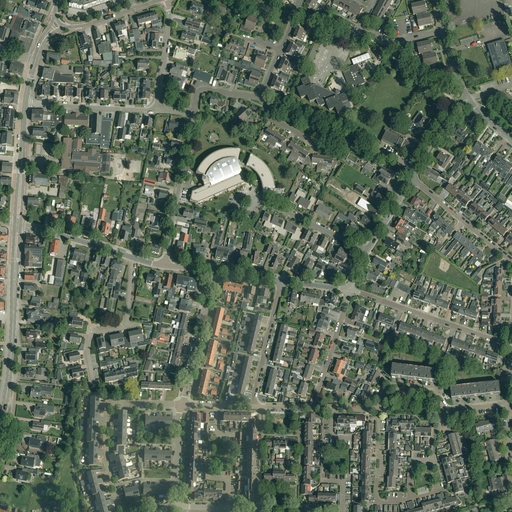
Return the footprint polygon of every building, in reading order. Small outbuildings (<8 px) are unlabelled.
[(24,0),(29,1),(27,6),(36,9),(39,10),(40,9),(45,11),(48,3),(41,0),(24,0)] [(70,0),(69,7),(80,9),(81,8),(83,9),(83,10),(112,0),(70,0)] [(307,0),(305,4),(314,9),(317,4),(310,0),(307,0)] [(348,1),(346,0),(341,0),(338,7),(343,9),(348,1)] [(343,9),(348,12),(353,3),(348,1),(343,9)] [(387,11),(389,6),(380,1),(378,6),(387,11)] [(419,28),(432,25),(430,15),(427,15),(424,2),(411,5),(413,16),(416,15),(419,28)] [(198,5),(192,3),(190,11),(196,14),(200,16),(204,6),(198,5)] [(358,6),(353,3),(348,12),(353,15),(358,6)] [(226,8),(215,5),(213,12),(224,16),(226,8)] [(363,9),(358,6),(353,15),(358,18),(363,9)] [(378,6),(375,11),(384,16),(387,11),(378,6)] [(16,14),(40,23),(43,16),(36,13),(28,10),(19,7),(16,14)] [(372,16),(381,21),(384,16),(375,11),(372,16)] [(152,25),(155,24),(154,21),(157,20),(155,13),(149,15),(151,21),(151,22),(152,25)] [(244,17),(247,19),(246,23),(255,26),(257,20),(255,20),(257,17),(246,13),(244,17)] [(145,24),(151,22),(151,21),(149,15),(143,17),(145,24)] [(16,17),(12,26),(11,30),(10,32),(8,42),(17,45),(21,36),(26,38),(26,37),(31,39),(33,35),(35,36),(39,25),(16,17)] [(143,17),(136,19),(139,28),(142,28),(141,25),(145,24),(143,17)] [(198,31),(200,23),(194,21),(193,24),(186,22),(185,26),(190,28),(190,29),(198,31)] [(253,32),(255,26),(246,23),(244,27),(241,26),(240,30),(250,34),(251,31),(253,32)] [(12,26),(7,25),(6,27),(4,27),(3,30),(0,29),(0,30),(0,41),(1,42),(4,43),(7,34),(9,34),(10,32),(11,30),(12,26)] [(301,29),(297,28),(295,33),(305,37),(307,31),(310,33),(311,30),(302,26),(301,29)] [(139,39),(140,39),(139,30),(133,31),(136,50),(137,53),(143,52),(143,48),(139,48),(139,39)] [(93,62),(93,67),(112,68),(112,65),(112,61),(112,57),(111,51),(112,51),(110,45),(107,46),(107,44),(101,45),(100,40),(99,32),(93,33),(95,41),(97,48),(98,47),(100,55),(102,55),(104,62),(93,62)] [(186,33),(185,34),(183,33),(181,39),(185,40),(185,41),(188,42),(189,41),(190,42),(190,41),(192,42),(193,43),(196,36),(196,35),(190,33),(189,34),(186,33)] [(305,37),(295,33),(293,39),(297,40),(296,43),(303,46),(305,47),(306,43),(303,42),(305,37)] [(92,50),(91,43),(89,44),(86,36),(83,37),(81,37),(80,38),(79,38),(82,46),(83,49),(87,48),(88,51),(88,57),(89,62),(93,62),(92,50)] [(201,42),(213,46),(214,41),(203,37),(201,42)] [(317,39),(306,64),(311,67),(322,41),(317,39)] [(230,51),(234,53),(237,43),(231,41),(229,46),(226,45),(224,52),(229,54),(230,51)] [(511,66),(504,41),(487,46),(496,75),(511,70),(511,66)] [(424,67),(438,64),(435,54),(433,55),(430,42),(417,45),(419,55),(422,54),(422,57),(422,58),(424,67)] [(243,45),(237,43),(234,53),(240,55),(239,56),(242,57),(244,51),(245,52),(246,49),(243,48),(243,45)] [(295,46),(291,44),(288,49),(298,54),(301,49),(302,49),(303,46),(296,43),(295,46)] [(189,55),(194,57),(196,50),(189,48),(187,54),(185,54),(185,53),(177,51),(177,53),(175,53),(175,55),(176,56),(175,57),(183,60),(184,56),(188,58),(189,55)] [(295,59),(298,54),(288,49),(286,54),(290,57),(288,60),(297,64),(298,61),(295,59)] [(257,56),(255,60),(265,64),(267,58),(265,57),(266,54),(255,51),(254,55),(257,56)] [(57,54),(48,53),(47,60),(56,62),(59,62),(60,55),(57,55),(57,54)] [(119,66),(118,57),(120,57),(120,58),(126,58),(126,53),(119,53),(118,53),(112,53),(112,66),(119,66)] [(355,85),(356,88),(365,84),(363,76),(361,77),(360,73),(361,72),(358,65),(371,60),(368,54),(352,60),(354,66),(348,68),(349,71),(343,73),(349,88),(355,85)] [(251,64),(249,68),(260,72),(261,69),(263,69),(265,64),(255,60),(254,65),(251,64)] [(295,66),(297,64),(288,60),(287,62),(283,60),(280,66),(290,70),(292,65),(295,66)] [(144,72),(146,72),(147,72),(147,71),(148,71),(148,68),(148,61),(142,61),(138,61),(138,71),(144,71),(144,72)] [(15,75),(16,74),(22,76),(22,74),(22,73),(22,70),(23,70),(24,67),(9,63),(7,71),(13,72),(13,73),(14,74),(15,75)] [(170,71),(170,73),(181,77),(183,72),(187,73),(188,68),(181,65),(180,68),(172,66),(172,68),(171,68),(170,71)] [(290,70),(280,66),(278,70),(282,72),(280,75),(287,78),(289,79),(290,77),(287,75),(290,70)] [(219,82),(224,84),(227,74),(223,73),(224,70),(220,68),(216,79),(219,80),(219,82)] [(251,74),(250,78),(259,81),(261,75),(259,75),(260,72),(249,68),(248,72),(251,74)] [(51,84),(74,84),(74,77),(70,77),(61,77),(61,74),(54,72),(55,71),(47,70),(47,71),(44,70),(41,79),(47,81),(47,80),(52,81),(51,84)] [(237,74),(232,72),(231,76),(227,74),(224,84),(230,86),(230,84),(233,85),(237,74)] [(181,77),(170,73),(170,74),(177,76),(176,79),(170,77),(169,78),(168,78),(167,81),(168,81),(167,85),(178,89),(180,83),(182,83),(184,78),(181,77)] [(279,79),(275,78),(273,83),(283,87),(285,81),(286,81),(287,78),(280,75),(279,79)] [(257,86),(259,81),(250,78),(248,82),(245,81),(244,85),(255,89),(256,86),(257,86)] [(312,87),(308,78),(301,81),(304,88),(298,90),(301,99),(308,97),(310,103),(316,100),(319,106),(321,107),(327,105),(329,111),(336,109),(338,115),(345,112),(344,111),(351,108),(346,94),(339,97),(339,96),(339,95),(339,94),(339,93),(338,92),(337,92),(336,92),(335,93),(335,94),(335,95),(315,86),(312,87)] [(45,96),(47,96),(48,87),(47,87),(48,84),(45,83),(45,86),(44,86),(42,86),(42,89),(39,89),(39,96),(39,97),(45,97),(45,96)] [(281,92),(283,87),(273,83),(271,89),(275,90),(274,93),(283,96),(284,93),(281,92)] [(5,86),(3,104),(15,105),(17,88),(5,86)] [(56,90),(53,89),(53,87),(48,87),(47,96),(52,97),(52,98),(55,98),(55,97),(56,90)] [(62,97),(62,98),(65,98),(65,97),(70,98),(70,88),(65,88),(65,90),(62,90),(61,97),(62,97)] [(79,91),(76,91),(76,89),(70,88),(70,98),(75,98),(75,99),(78,99),(78,98),(79,98),(79,91)] [(86,98),(86,99),(92,100),(93,96),(95,96),(96,91),(92,91),(92,89),(86,88),(86,98)] [(210,105),(217,106),(217,108),(222,108),(224,106),(225,107),(226,101),(217,100),(218,99),(211,98),(210,105)] [(4,121),(4,122),(13,123),(14,112),(1,111),(2,107),(0,107),(0,115),(1,116),(1,118),(4,119),(4,121)] [(245,109),(245,108),(236,116),(241,122),(245,119),(246,120),(250,116),(245,109)] [(56,114),(43,114),(43,112),(32,112),(31,122),(42,123),(42,122),(50,123),(49,128),(59,128),(59,118),(55,118),(56,114)] [(425,117),(424,118),(422,117),(423,115),(419,112),(412,122),(421,128),(424,124),(426,125),(429,121),(425,117)] [(65,116),(64,126),(84,127),(84,131),(86,132),(87,117),(79,117),(79,115),(73,115),(73,116),(65,116)] [(91,130),(88,130),(88,133),(87,133),(86,145),(100,146),(100,149),(107,150),(112,120),(101,119),(102,118),(99,118),(99,116),(95,116),(95,117),(92,117),(91,130)] [(125,117),(119,116),(117,128),(121,129),(119,140),(124,141),(126,129),(123,128),(124,124),(125,117)] [(127,127),(126,136),(131,137),(132,128),(135,128),(136,125),(138,125),(139,119),(138,119),(138,117),(135,117),(135,118),(132,118),(130,127),(127,127)] [(151,136),(153,128),(151,128),(152,125),(151,125),(152,121),(149,120),(149,119),(147,119),(147,120),(146,119),(144,127),(147,127),(147,129),(150,130),(148,136),(151,136)] [(409,131),(413,124),(406,119),(402,126),(409,131)] [(169,130),(165,129),(166,127),(165,127),(164,134),(173,136),(174,136),(173,136),(174,130),(182,132),(183,125),(175,123),(175,122),(170,121),(169,130)] [(400,151),(409,156),(415,145),(405,140),(406,138),(385,128),(384,131),(386,132),(381,142),(400,151)] [(49,133),(49,130),(48,130),(48,129),(43,129),(43,130),(33,129),(33,137),(42,138),(42,139),(50,140),(51,136),(48,136),(48,133),(49,133)] [(277,134),(274,131),(273,132),(268,129),(267,131),(263,129),(260,135),(263,137),(264,135),(269,139),(266,143),(270,146),(277,134)] [(456,140),(461,144),(463,141),(467,135),(459,130),(455,136),(458,138),(456,140)] [(448,133),(443,139),(447,142),(450,138),(452,136),(448,133)] [(276,143),(281,146),(280,150),(282,151),(287,144),(284,142),(286,140),(281,137),(281,136),(277,134),(270,146),(273,148),(276,143)] [(0,156),(3,157),(5,157),(5,156),(5,149),(10,150),(11,138),(0,137),(0,156)] [(88,154),(79,154),(79,151),(81,151),(82,141),(73,140),(73,141),(72,141),(72,140),(64,139),(62,160),(63,160),(63,162),(62,162),(61,170),(69,171),(69,170),(74,170),(74,171),(81,172),(80,175),(89,176),(90,172),(97,173),(97,172),(101,172),(101,173),(109,174),(111,156),(103,155),(103,156),(98,155),(96,155),(96,151),(88,151),(88,154)] [(170,139),(169,142),(170,143),(169,146),(171,147),(171,148),(178,150),(180,143),(172,142),(173,140),(170,139)] [(296,146),(291,143),(289,145),(287,144),(282,151),(285,153),(287,150),(292,153),(288,160),(291,162),(293,160),(300,148),(296,146)] [(478,143),(479,143),(478,143),(472,151),(470,150),(467,154),(471,157),(474,153),(477,155),(479,152),(483,147),(478,143)] [(483,147),(479,152),(477,155),(479,156),(480,155),(483,157),(488,150),(483,147)] [(296,162),(299,157),(304,161),(302,164),(306,166),(307,165),(309,158),(307,156),(309,154),(304,151),(304,150),(300,148),(293,160),(296,162)] [(237,164),(240,151),(234,150),(228,150),(222,151),(216,153),(211,156),(206,160),(202,164),(199,169),(196,174),(202,177),(201,181),(204,187),(192,193),(190,202),(198,204),(245,183),(237,164)] [(488,150),(483,157),(479,163),(481,165),(485,159),(486,159),(488,161),(489,160),(493,153),(488,150)] [(440,154),(437,159),(442,162),(439,166),(443,169),(446,165),(451,158),(448,156),(447,158),(440,154)] [(256,158),(250,155),(246,167),(249,169),(253,171),(256,174),(258,177),(260,181),(261,184),(262,189),(262,193),(268,196),(268,194),(280,199),(284,190),(275,190),(273,181),(271,175),(269,170),(265,166),(261,161),(256,158)] [(165,156),(163,164),(174,167),(176,160),(169,159),(169,157),(165,156)] [(316,172),(321,173),(321,170),(323,157),(319,156),(319,157),(313,156),(312,158),(310,158),(309,158),(307,165),(307,164),(311,165),(311,163),(317,164),(316,172)] [(327,157),(323,157),(321,170),(325,171),(326,166),(332,167),(332,169),(334,169),(338,162),(333,161),(333,159),(327,158),(327,157)] [(371,157),(367,164),(370,165),(369,166),(373,168),(377,161),(371,157)] [(492,165),(490,163),(486,168),(491,171),(493,168),(496,170),(499,166),(503,160),(498,157),(492,165)] [(462,161),(456,158),(453,162),(456,163),(451,170),(455,172),(459,165),(462,161)] [(495,171),(497,172),(498,171),(501,173),(504,170),(508,164),(503,160),(499,166),(495,171)] [(12,165),(3,164),(2,165),(0,164),(0,173),(2,174),(2,173),(11,174),(12,165)] [(504,170),(501,173),(500,175),(505,179),(505,177),(506,177),(511,168),(511,166),(508,164),(504,170)] [(376,175),(372,180),(378,184),(380,181),(386,185),(390,179),(389,178),(392,174),(382,168),(379,172),(381,174),(379,177),(376,175)] [(437,173),(437,174),(428,169),(424,175),(436,182),(440,176),(437,173)] [(158,180),(158,183),(162,184),(162,181),(169,183),(171,175),(164,173),(163,178),(159,177),(158,180)] [(444,173),(441,177),(449,182),(451,178),(444,173)] [(7,189),(7,187),(11,187),(11,179),(1,178),(1,175),(0,175),(0,183),(0,186),(3,186),(3,189),(7,189)] [(48,176),(30,175),(29,185),(35,185),(49,186),(49,188),(53,188),(53,183),(49,183),(50,177),(48,176)] [(68,178),(59,177),(58,183),(61,183),(59,198),(65,199),(68,178)] [(143,184),(155,187),(156,181),(144,178),(143,184)] [(450,184),(445,190),(450,194),(455,189),(450,184)] [(475,185),(473,187),(477,190),(474,194),(473,195),(475,197),(481,190),(475,185)] [(355,191),(362,196),(365,190),(358,186),(355,191)] [(455,189),(450,194),(455,198),(460,193),(455,189)] [(306,201),(303,199),(306,192),(303,190),(302,193),(296,204),(303,208),(306,201)] [(379,194),(379,195),(376,193),(375,192),(372,190),(370,194),(372,196),(374,197),(373,198),(376,200),(375,200),(382,204),(383,203),(384,202),(384,201),(386,199),(379,194)] [(289,201),(296,204),(302,193),(298,191),(296,196),(292,194),(289,201)] [(458,196),(455,198),(460,203),(465,197),(467,195),(465,193),(462,191),(460,193),(458,196)] [(156,194),(156,198),(159,199),(158,199),(163,200),(163,199),(167,200),(168,194),(160,192),(160,194),(156,194)] [(422,203),(423,201),(418,197),(417,200),(415,199),(411,205),(417,209),(418,206),(425,210),(427,207),(422,203)] [(465,197),(460,203),(466,207),(472,199),(470,197),(468,199),(465,197)] [(41,199),(38,199),(37,199),(37,198),(35,198),(34,199),(28,198),(28,206),(37,207),(38,203),(41,203),(41,199)] [(308,210),(310,211),(315,199),(312,198),(309,202),(306,201),(303,208),(308,210)] [(469,211),(471,212),(472,212),(473,211),(474,213),(479,207),(479,208),(485,201),(482,199),(477,205),(474,203),(469,209),(470,209),(469,210),(469,211)] [(377,212),(378,210),(365,201),(362,205),(364,206),(363,207),(368,211),(375,215),(375,214),(376,214),(377,213),(377,212)] [(479,208),(479,207),(474,213),(479,217),(484,211),(484,212),(490,205),(487,203),(482,210),(479,208)] [(332,213),(320,206),(316,213),(329,220),(332,213)] [(491,208),(487,214),(484,212),(484,211),(479,217),(485,221),(494,210),(491,208)] [(415,214),(408,210),(404,215),(411,219),(411,220),(414,222),(416,219),(417,220),(419,217),(414,214),(415,214)] [(422,215),(428,219),(431,214),(432,212),(429,210),(426,215),(423,213),(423,212),(421,211),(420,213),(422,215)] [(196,212),(189,211),(189,212),(185,211),(183,217),(187,217),(186,219),(191,220),(191,217),(195,218),(196,212)] [(67,217),(66,223),(67,223),(66,228),(72,229),(73,225),(74,225),(76,219),(77,220),(79,213),(74,212),(72,218),(67,217)] [(266,222),(264,227),(267,228),(273,217),(266,213),(262,220),(266,222)] [(361,222),(368,226),(369,225),(370,224),(370,223),(371,221),(365,216),(365,217),(360,214),(358,213),(355,216),(360,219),(359,220),(361,222)] [(50,220),(49,224),(56,226),(58,218),(57,218),(58,216),(51,215),(51,217),(50,217),(49,220),(50,220)] [(422,215),(419,219),(425,223),(427,220),(428,219),(422,215)] [(432,220),(436,224),(441,219),(436,215),(432,220)] [(488,224),(493,228),(497,223),(498,223),(502,217),(500,216),(498,219),(497,218),(495,221),(492,218),(488,224)] [(149,226),(149,229),(154,230),(155,227),(160,228),(162,219),(155,217),(154,224),(152,223),(151,226),(149,226)] [(280,220),(273,217),(267,228),(270,230),(273,225),(277,227),(280,220)] [(91,234),(92,228),(93,228),(94,224),(93,224),(93,223),(86,221),(87,219),(82,218),(80,227),(85,228),(84,233),(91,234)] [(503,227),(508,220),(506,218),(504,222),(503,221),(500,225),(498,223),(497,223),(493,228),(498,232),(502,227),(503,227)] [(398,219),(395,223),(404,229),(406,226),(404,224),(404,223),(398,219)] [(441,219),(436,224),(435,226),(433,229),(435,231),(439,226),(441,228),(445,223),(441,219)] [(288,224),(280,220),(277,227),(279,228),(277,233),(282,235),(288,224)] [(357,236),(357,235),(361,238),(364,232),(358,228),(357,228),(355,227),(356,225),(350,221),(345,229),(350,232),(354,234),(353,234),(357,236)] [(505,229),(503,227),(502,227),(498,232),(503,237),(511,226),(511,222),(511,221),(507,227),(505,229)] [(135,223),(133,231),(131,238),(136,239),(139,224),(135,223)] [(404,229),(395,223),(393,228),(398,231),(398,232),(400,234),(399,236),(405,240),(407,237),(403,234),(406,230),(404,229)] [(450,226),(445,223),(441,228),(444,230),(442,232),(437,238),(438,239),(439,240),(442,236),(445,232),(446,232),(450,226)] [(103,224),(101,234),(102,234),(102,235),(103,236),(105,236),(106,236),(106,235),(108,235),(110,226),(103,224)] [(295,227),(288,224),(282,235),(284,236),(286,231),(292,234),(295,227)] [(122,233),(121,233),(121,236),(122,236),(121,240),(127,241),(129,234),(131,235),(132,231),(129,231),(130,230),(131,226),(126,225),(125,227),(123,226),(122,233)] [(448,233),(450,236),(455,230),(450,226),(446,232),(445,232),(442,236),(439,240),(441,241),(446,236),(446,235),(448,233)] [(298,229),(295,227),(292,234),(293,235),(291,239),(294,241),(295,240),(298,241),(301,233),(299,232),(300,230),(298,229)] [(302,240),(308,243),(312,234),(306,232),(302,240)] [(458,242),(462,237),(458,233),(453,238),(456,240),(446,252),(443,255),(446,257),(451,252),(454,247),(457,244),(458,242)] [(245,253),(250,254),(251,251),(252,251),(254,236),(246,234),(244,250),(242,249),(242,253),(245,253)] [(317,237),(312,234),(308,243),(313,246),(311,250),(313,251),(317,244),(314,243),(317,237)] [(25,240),(26,240),(26,243),(32,244),(37,245),(37,237),(35,237),(26,236),(26,237),(25,240)] [(405,240),(399,236),(397,240),(403,244),(406,241),(405,240)] [(458,242),(463,246),(467,241),(462,237),(458,242)] [(220,260),(221,260),(223,247),(218,246),(218,245),(219,239),(216,238),(215,244),(214,249),(217,249),(215,259),(216,259),(216,260),(220,260)] [(276,238),(274,241),(283,247),(285,245),(276,238)] [(319,245),(317,244),(313,251),(316,253),(319,247),(324,250),(328,241),(323,238),(319,245)] [(391,250),(392,249),(396,251),(400,245),(388,238),(384,244),(389,247),(388,248),(391,250)] [(144,244),(144,243),(145,241),(139,239),(138,242),(135,241),(134,245),(136,245),(135,249),(142,251),(143,247),(144,244)] [(49,254),(57,255),(59,242),(51,241),(49,254)] [(472,245),(467,241),(463,246),(465,248),(464,250),(463,250),(461,253),(464,254),(472,245)] [(149,252),(159,254),(160,247),(151,245),(149,252)] [(176,256),(182,257),(183,249),(182,249),(183,245),(178,245),(178,248),(175,248),(175,252),(176,252),(176,256)] [(470,252),(472,254),(476,249),(472,245),(464,254),(462,257),(464,259),(470,252)] [(25,268),(31,269),(31,268),(41,269),(42,250),(36,249),(36,247),(25,246),(24,255),(25,255),(25,268)] [(223,247),(221,260),(222,260),(222,261),(226,262),(226,261),(227,261),(228,255),(231,256),(233,247),(228,246),(227,248),(223,247)] [(193,258),(200,258),(201,250),(193,249),(193,254),(194,254),(193,258)] [(338,254),(346,259),(349,253),(341,249),(338,254)] [(475,259),(477,258),(481,252),(476,249),(472,254),(474,256),(469,262),(471,264),(473,262),(475,259)] [(77,267),(78,263),(77,263),(80,251),(75,250),(72,261),(70,260),(69,264),(77,267)] [(77,271),(78,271),(79,266),(82,267),(82,265),(85,252),(80,251),(77,263),(78,263),(77,267),(77,271)] [(293,251),(290,257),(293,259),(288,268),(295,271),(300,260),(294,257),(297,253),(293,251)] [(243,262),(245,253),(242,253),(237,252),(235,260),(237,260),(236,263),(241,264),(242,262),(243,262)] [(481,252),(477,258),(475,259),(477,261),(480,263),(486,256),(481,252)] [(251,261),(250,261),(250,265),(257,266),(258,264),(259,265),(260,264),(261,260),(260,259),(258,259),(259,257),(260,254),(255,253),(255,254),(252,254),(251,261)] [(338,254),(335,259),(333,258),(331,261),(338,265),(340,262),(344,264),(346,259),(338,254)] [(92,265),(96,267),(96,264),(98,265),(100,257),(94,255),(93,259),(92,259),(91,263),(93,263),(92,265)] [(314,262),(309,260),(311,257),(306,255),(304,261),(303,261),(306,262),(303,269),(309,272),(314,262)] [(284,260),(275,256),(270,268),(275,270),(278,264),(282,265),(284,260)] [(101,268),(105,269),(105,267),(107,267),(109,260),(103,258),(102,262),(101,261),(100,265),(102,266),(101,268)] [(385,264),(383,263),(383,262),(376,258),(375,261),(374,261),(373,262),(373,263),(373,264),(380,268),(383,269),(385,264)] [(56,260),(54,278),(55,279),(54,286),(61,287),(60,287),(63,287),(63,282),(64,282),(67,262),(65,261),(65,260),(56,259),(56,260)] [(116,270),(118,262),(112,261),(110,269),(112,269),(111,272),(112,272),(110,280),(108,284),(113,285),(114,282),(113,281),(113,278),(115,270),(116,270)] [(119,275),(120,272),(121,272),(123,264),(118,262),(116,270),(115,270),(113,278),(116,279),(117,275),(119,275)] [(322,271),(325,265),(319,262),(316,268),(322,271)] [(389,262),(385,269),(387,271),(390,267),(393,269),(395,266),(389,262)] [(503,270),(498,270),(498,268),(497,265),(488,269),(488,272),(492,272),(492,273),(496,273),(495,276),(495,277),(503,277),(503,270)] [(339,270),(330,266),(326,272),(335,277),(339,270)] [(483,269),(480,267),(470,279),(473,281),(477,276),(483,269)] [(370,280),(376,283),(376,281),(380,283),(382,279),(378,277),(380,273),(376,271),(375,274),(370,271),(370,272),(369,272),(368,274),(368,275),(366,278),(367,278),(366,279),(370,281),(370,280)] [(80,282),(86,283),(88,273),(82,272),(80,282)] [(30,275),(25,274),(24,281),(33,281),(33,279),(38,280),(38,282),(42,282),(42,273),(39,273),(39,275),(30,274),(30,275)] [(146,281),(146,284),(147,285),(151,286),(152,285),(152,283),(157,284),(159,274),(158,274),(158,273),(156,273),(152,273),(152,275),(147,274),(146,281)] [(167,276),(166,276),(163,287),(164,287),(163,290),(167,291),(168,288),(170,288),(172,277),(170,276),(170,275),(168,275),(167,275),(167,276)] [(184,278),(182,288),(181,289),(184,290),(184,288),(187,289),(187,291),(189,279),(184,278)] [(394,288),(397,282),(389,278),(386,284),(394,288)] [(189,279),(187,291),(194,292),(197,281),(189,279)] [(33,294),(33,292),(33,290),(35,290),(35,285),(33,285),(24,284),(24,290),(25,291),(29,292),(29,293),(30,294),(33,294)] [(384,290),(373,284),(371,289),(382,294),(384,290)] [(417,293),(415,292),(413,298),(419,300),(421,294),(423,288),(423,287),(420,286),(417,293)] [(438,300),(436,306),(442,308),(444,302),(446,296),(449,287),(446,286),(443,294),(440,293),(438,300)] [(247,295),(247,299),(250,299),(251,295),(254,296),(255,289),(248,288),(247,295)] [(262,300),(267,301),(267,296),(269,296),(269,293),(268,292),(268,291),(262,290),(261,297),(258,296),(257,304),(262,305),(262,300)] [(427,296),(425,302),(430,304),(433,298),(435,291),(432,290),(430,297),(427,296)] [(288,301),(287,303),(290,304),(290,308),(296,309),(296,308),(297,301),(294,301),(294,300),(295,300),(296,292),(290,291),(289,295),(288,295),(287,298),(289,299),(288,301)] [(310,303),(311,295),(302,293),(301,301),(306,302),(306,304),(310,305),(310,303)] [(311,295),(310,303),(319,305),(320,297),(311,295)] [(323,300),(322,307),(325,308),(326,304),(327,304),(330,305),(329,307),(332,308),(332,305),(335,306),(335,303),(336,303),(338,298),(336,297),(329,295),(328,300),(326,300),(323,300)] [(463,302),(455,299),(453,305),(455,306),(453,312),(459,314),(461,308),(462,306),(463,302)] [(60,308),(69,309),(70,305),(68,305),(68,301),(62,300),(60,308)] [(470,318),(472,312),(474,306),(475,304),(472,303),(470,309),(469,311),(467,310),(464,316),(470,318)] [(474,306),(472,312),(470,318),(476,320),(478,314),(475,313),(476,311),(477,307),(474,306)] [(328,315),(330,309),(325,308),(322,307),(321,312),(328,315)] [(354,314),(360,315),(364,317),(365,316),(367,310),(362,309),(362,308),(356,307),(354,314)] [(27,311),(27,316),(40,317),(43,318),(44,315),(44,310),(38,309),(38,310),(37,310),(36,312),(27,311)] [(216,316),(222,318),(223,315),(224,311),(217,309),(217,310),(216,313),(217,313),(216,316)] [(158,310),(156,317),(163,319),(164,311),(158,310)] [(360,315),(354,314),(352,321),(357,323),(358,322),(362,324),(364,317),(360,315)] [(178,319),(177,321),(178,321),(178,322),(181,323),(187,324),(189,317),(187,317),(187,316),(186,316),(179,315),(178,319)] [(378,322),(385,324),(388,317),(381,315),(378,322)] [(72,322),(72,326),(82,328),(83,321),(76,320),(76,317),(70,316),(70,319),(69,322),(72,322)] [(320,321),(320,322),(329,325),(329,322),(330,322),(331,321),(331,320),(330,320),(331,319),(321,316),(320,318),(321,319),(321,320),(320,321)] [(388,317),(385,324),(389,326),(389,327),(392,328),(395,320),(388,317)] [(187,324),(181,323),(178,322),(175,321),(175,323),(177,323),(175,329),(180,330),(186,331),(187,324)] [(261,323),(254,321),(251,321),(251,322),(250,324),(253,325),(252,327),(259,329),(261,323)] [(318,326),(316,331),(322,333),(323,330),(326,331),(327,330),(329,328),(328,328),(329,325),(320,322),(320,324),(319,326),(318,326)] [(213,330),(219,331),(221,324),(214,323),(214,326),(213,326),(213,328),(213,330)] [(404,334),(403,336),(402,337),(405,339),(407,333),(410,334),(412,327),(407,325),(404,332),(404,334)] [(413,344),(418,329),(412,327),(410,334),(409,336),(412,337),(410,343),(413,344)] [(347,334),(348,335),(347,338),(348,338),(348,339),(353,341),(355,337),(356,334),(359,335),(360,331),(357,330),(357,331),(349,328),(347,334)] [(424,331),(418,329),(413,344),(416,345),(419,337),(421,338),(424,331)] [(39,336),(40,332),(38,332),(38,331),(34,330),(34,332),(27,331),(26,338),(31,338),(31,339),(34,339),(36,339),(36,335),(39,336)] [(211,333),(211,335),(211,337),(218,338),(219,333),(222,334),(225,335),(226,333),(222,332),(219,331),(213,330),(212,333),(211,333)] [(134,333),(136,343),(143,342),(143,344),(146,344),(145,337),(142,337),(141,331),(134,333)] [(424,331),(421,338),(424,339),(421,347),(424,348),(425,345),(427,340),(429,333),(424,331)] [(74,334),(68,333),(67,338),(70,338),(69,343),(80,344),(81,338),(73,337),(74,334)] [(128,348),(128,349),(131,349),(130,344),(136,343),(134,333),(128,334),(129,341),(126,341),(128,348)] [(427,340),(425,345),(424,348),(427,349),(429,343),(432,344),(433,342),(435,335),(429,333),(427,340)] [(325,337),(318,334),(318,335),(316,334),(314,340),(316,340),(323,343),(325,337)] [(116,336),(118,346),(122,346),(122,349),(125,348),(125,349),(128,348),(126,341),(123,342),(122,335),(116,336)] [(178,336),(175,335),(174,338),(173,344),(172,343),(172,344),(176,345),(182,346),(184,339),(178,337),(178,336)] [(108,345),(109,351),(114,350),(114,347),(118,346),(116,336),(109,337),(111,344),(108,345)] [(441,337),(438,344),(438,346),(436,349),(439,350),(441,345),(444,346),(446,339),(441,337)] [(106,353),(109,352),(109,351),(108,345),(105,346),(103,339),(97,340),(99,350),(100,354),(106,353)] [(320,349),(323,343),(316,340),(314,346),(320,349)] [(454,347),(453,350),(456,351),(457,348),(459,342),(454,340),(451,346),(454,347)] [(209,348),(217,350),(218,347),(217,347),(218,343),(210,341),(209,348)] [(367,341),(365,346),(375,350),(377,344),(367,341)] [(457,348),(456,351),(455,354),(458,355),(460,349),(463,350),(465,344),(459,342),(457,348)] [(181,353),(182,346),(176,345),(172,344),(171,350),(169,349),(168,350),(175,352),(181,353)] [(342,350),(346,352),(349,354),(351,350),(354,351),(355,348),(344,344),(342,350)] [(254,354),(255,348),(248,346),(246,345),(245,350),(240,348),(239,352),(246,353),(247,352),(254,354)] [(468,352),(466,358),(466,360),(469,361),(471,353),(474,354),(476,348),(471,346),(468,352)] [(482,350),(476,348),(474,354),(477,355),(474,363),(477,364),(478,362),(479,359),(480,356),(482,350)] [(26,354),(26,361),(35,361),(35,355),(36,355),(37,350),(30,349),(30,354),(26,354)] [(174,353),(173,359),(179,361),(181,353),(175,352),(168,350),(168,352),(174,353)] [(311,356),(317,359),(319,353),(313,350),(311,356)] [(71,352),(63,354),(64,357),(65,357),(66,363),(70,362),(70,363),(80,361),(79,354),(72,356),(71,352)] [(214,362),(217,362),(216,362),(218,356),(215,355),(207,354),(206,360),(214,362)] [(499,356),(493,354),(491,360),(490,364),(489,366),(488,371),(493,372),(500,372),(500,369),(494,369),(492,368),(493,365),(494,366),(494,365),(496,365),(499,356)] [(281,358),(274,356),(273,362),(276,363),(275,366),(281,368),(282,364),(280,364),(281,361),(281,358)] [(315,365),(317,359),(311,356),(309,362),(315,365)] [(204,366),(212,367),(215,368),(217,362),(214,362),(206,360),(204,366)] [(147,361),(143,371),(151,371),(153,363),(147,361)] [(343,370),(345,365),(345,364),(343,363),(338,361),(336,367),(343,370)] [(363,371),(363,369),(365,366),(365,364),(357,361),(355,368),(363,371)] [(307,366),(299,363),(298,366),(304,368),(306,369),(306,372),(305,372),(312,375),(314,369),(307,366)] [(137,364),(129,366),(130,369),(132,378),(137,377),(136,372),(138,371),(137,364)] [(172,365),(169,365),(168,366),(171,367),(169,374),(170,374),(176,375),(177,368),(171,367),(172,365)] [(371,369),(373,371),(370,376),(378,380),(379,381),(381,377),(380,376),(381,374),(375,372),(377,369),(367,365),(365,369),(370,372),(371,369)] [(391,377),(415,380),(440,384),(441,372),(393,366),(391,377)] [(343,370),(336,367),(334,373),(338,375),(343,376),(343,375),(345,376),(346,371),(343,370)] [(83,377),(82,370),(75,372),(74,368),(67,370),(68,376),(72,375),(73,379),(83,377)] [(312,375),(305,372),(306,372),(297,369),(296,372),(302,374),(304,375),(303,378),(310,381),(312,375)] [(26,370),(25,373),(24,374),(24,375),(24,376),(25,376),(25,377),(29,377),(29,378),(33,378),(33,373),(36,374),(36,371),(33,371),(33,370),(26,370)] [(211,372),(203,371),(202,377),(210,379),(214,380),(219,381),(220,378),(215,377),(210,376),(211,372)] [(379,381),(378,380),(370,376),(368,382),(375,386),(376,384),(377,384),(379,381)] [(165,381),(163,381),(162,384),(164,384),(163,390),(171,391),(171,384),(167,384),(167,378),(165,378),(165,381)] [(345,383),(348,384),(356,387),(358,383),(354,381),(346,379),(345,383)] [(148,380),(148,384),(141,383),(141,390),(149,390),(149,384),(150,384),(150,380),(148,380)] [(332,384),(329,383),(326,389),(334,392),(335,391),(337,392),(339,387),(341,387),(342,383),(334,380),(332,384)] [(200,383),(199,389),(207,391),(208,388),(207,388),(208,385),(200,383)] [(300,389),(307,391),(308,385),(302,383),(300,389)] [(452,400),(500,394),(499,383),(450,388),(452,400)] [(40,394),(46,395),(51,396),(52,389),(50,388),(50,387),(41,386),(40,391),(38,391),(38,390),(34,390),(34,391),(31,390),(30,397),(39,398),(40,394)] [(233,388),(232,387),(231,389),(235,390),(234,391),(237,391),(237,395),(244,397),(245,391),(238,389),(235,388),(236,387),(233,386),(233,388)] [(363,392),(371,395),(373,389),(366,386),(363,392)] [(368,401),(371,395),(363,392),(356,388),(352,396),(357,398),(358,395),(361,397),(360,397),(368,401)] [(305,398),(307,391),(300,389),(298,395),(305,398)] [(34,415),(34,417),(35,418),(41,419),(42,416),(44,416),(45,411),(48,411),(48,412),(53,413),(54,407),(43,405),(42,409),(35,408),(34,411),(33,411),(32,414),(33,414),(34,415)] [(251,413),(241,413),(241,419),(241,422),(247,422),(248,423),(250,421),(250,420),(251,413)] [(194,423),(200,423),(201,420),(204,420),(203,423),(208,423),(208,414),(204,414),(201,414),(192,414),(192,417),(194,417),(194,423)] [(309,424),(313,424),(315,424),(315,415),(306,415),(306,418),(309,418),(309,424)] [(356,423),(362,423),(362,425),(363,426),(365,424),(365,423),(365,416),(356,416),(356,423)] [(392,422),(392,427),(399,427),(399,422),(400,422),(400,420),(397,420),(396,420),(396,417),(389,416),(389,422),(392,422)] [(487,420),(490,431),(492,431),(491,430),(497,428),(494,419),(491,420),(490,419),(487,420)] [(490,431),(487,420),(487,421),(484,422),(484,421),(480,422),(484,433),(485,433),(485,432),(490,430),(490,431)] [(32,426),(31,427),(31,428),(32,429),(32,430),(43,431),(44,426),(50,427),(51,423),(47,422),(41,421),(41,424),(33,423),(33,426),(32,426)] [(258,421),(250,421),(248,423),(249,424),(252,424),(252,430),(258,430),(258,421)] [(484,433),(480,422),(477,423),(478,424),(474,425),(477,434),(482,432),(483,433),(484,433)] [(365,424),(363,426),(364,427),(367,428),(366,433),(373,434),(373,424),(367,424),(365,424)] [(39,449),(40,442),(40,441),(37,441),(30,439),(29,443),(28,443),(27,444),(27,445),(28,446),(29,446),(28,447),(32,447),(32,448),(39,449)] [(460,444),(459,439),(450,442),(451,445),(447,446),(447,448),(460,444)] [(486,450),(497,446),(496,443),(495,444),(494,440),(485,442),(487,448),(486,449),(486,450)] [(125,456),(124,452),(124,450),(124,447),(113,446),(113,450),(113,454),(109,455),(109,456),(110,460),(123,456),(125,456)] [(488,451),(489,456),(498,454),(497,450),(498,450),(497,446),(486,450),(487,451),(488,451)] [(450,456),(450,458),(463,455),(462,450),(452,452),(453,455),(450,456)] [(498,454),(489,456),(491,462),(490,462),(490,463),(501,460),(500,457),(499,457),(498,454)] [(31,455),(30,459),(22,457),(21,466),(33,467),(33,466),(36,467),(37,460),(40,460),(40,457),(31,455)] [(442,461),(443,466),(452,464),(450,458),(442,461)] [(117,467),(112,468),(112,469),(113,470),(126,467),(124,463),(124,462),(116,464),(117,467)] [(38,472),(25,469),(24,473),(17,471),(15,480),(26,482),(30,482),(32,474),(37,475),(38,472)] [(88,479),(96,477),(95,474),(100,473),(99,470),(87,473),(88,478),(87,479),(87,480),(88,479)] [(445,472),(447,478),(455,476),(453,470),(445,472)] [(128,476),(127,473),(119,475),(120,478),(115,479),(116,482),(128,478),(128,476)] [(498,490),(499,495),(509,492),(507,486),(511,485),(508,473),(504,474),(505,477),(496,480),(498,487),(497,487),(498,490)] [(455,476),(447,478),(448,484),(452,483),(456,482),(456,481),(455,476)] [(491,487),(488,487),(489,492),(498,490),(497,487),(498,487),(496,480),(496,477),(488,478),(491,487)] [(452,483),(454,488),(462,486),(461,480),(456,481),(456,482),(452,483)] [(90,490),(91,490),(99,488),(98,485),(103,484),(102,481),(90,485),(91,489),(90,490)] [(386,483),(386,489),(386,492),(390,492),(390,489),(399,489),(399,487),(395,486),(396,483),(386,483)] [(130,488),(133,497),(139,496),(136,484),(134,485),(135,487),(130,488)] [(309,495),(312,493),(310,492),(308,492),(308,486),(302,486),(301,495),(308,495),(309,495)] [(462,486),(454,488),(455,494),(464,492),(462,486)] [(126,499),(133,497),(130,488),(126,490),(125,487),(123,488),(126,499)] [(96,501),(104,499),(103,496),(108,494),(108,492),(93,496),(95,495),(96,500),(95,500),(95,501),(96,501)] [(253,498),(254,493),(251,493),(251,492),(247,492),(244,492),(244,501),(253,502),(253,498)] [(318,497),(312,497),(313,494),(312,493),(309,495),(309,497),(309,503),(318,504),(318,497)] [(369,499),(370,496),(371,496),(371,493),(362,493),(362,499),(362,502),(369,502),(369,499)] [(330,495),(330,502),(330,504),(333,504),(333,502),(336,502),(337,501),(339,501),(340,495),(330,495)] [(439,506),(440,511),(445,510),(443,501),(441,501),(439,495),(437,495),(438,500),(436,501),(437,506),(439,506)] [(435,511),(437,511),(440,511),(439,506),(437,506),(436,501),(436,500),(434,496),(432,497),(433,501),(431,502),(432,508),(434,507),(435,511)] [(431,502),(430,497),(428,498),(429,502),(426,503),(428,509),(430,508),(430,511),(435,511),(434,507),(432,508),(431,502)] [(456,497),(453,498),(452,497),(449,498),(452,509),(453,509),(453,508),(458,506),(458,505),(460,505),(461,504),(460,502),(459,501),(457,502),(456,497)] [(423,511),(430,511),(430,508),(428,509),(426,503),(425,498),(423,499),(424,504),(421,504),(422,504),(423,511)] [(446,500),(443,501),(445,510),(450,508),(451,510),(452,509),(449,498),(446,499),(446,500)] [(412,511),(418,511),(418,510),(415,511),(414,507),(413,502),(410,502),(412,511)] [(98,511),(99,511),(107,510),(106,507),(111,505),(111,503),(98,506),(99,511),(98,511),(97,511),(98,511)]
